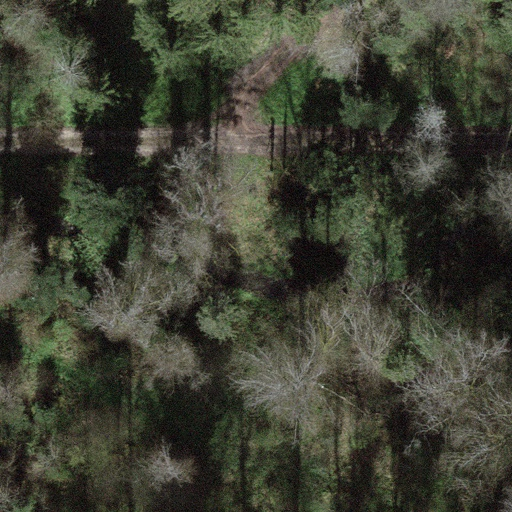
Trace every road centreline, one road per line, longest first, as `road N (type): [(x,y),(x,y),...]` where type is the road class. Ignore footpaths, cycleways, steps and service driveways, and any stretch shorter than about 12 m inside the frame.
road 1 (track): [(0,131),(511,139)]
road 2 (track): [(221,135),(352,0)]
